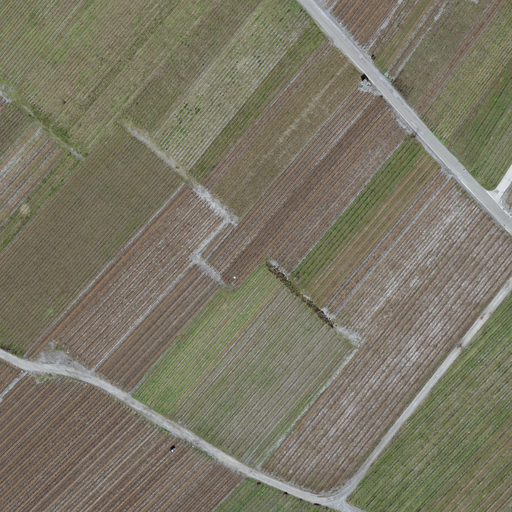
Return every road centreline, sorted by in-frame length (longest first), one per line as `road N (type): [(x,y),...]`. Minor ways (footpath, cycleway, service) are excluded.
road 1 (track): [(333,498),(312,498),(231,464),(96,380),(0,353)]
road 2 (residential): [(306,0),(511,228)]
road 3 (track): [(511,282),(333,498)]
